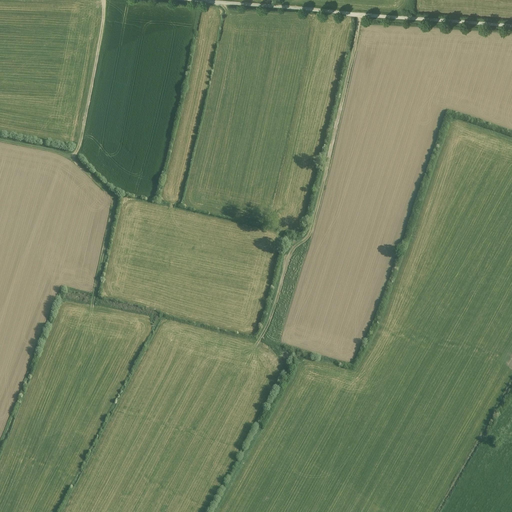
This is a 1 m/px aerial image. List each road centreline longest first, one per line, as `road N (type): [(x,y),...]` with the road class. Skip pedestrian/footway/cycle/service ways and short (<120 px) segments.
road 1 (unclassified): [(511,25),(183,0)]
road 2 (track): [(0,139),(74,154),(103,0)]
